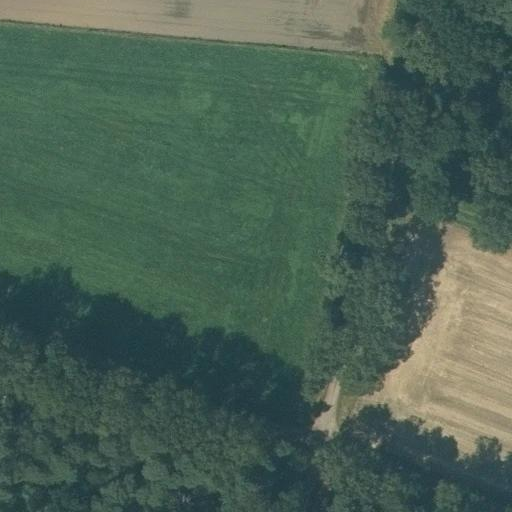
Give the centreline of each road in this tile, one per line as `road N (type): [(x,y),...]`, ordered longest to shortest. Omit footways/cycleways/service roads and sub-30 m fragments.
road 1 (track): [(313,444),(416,0)]
road 2 (track): [(0,336),(313,444)]
road 3 (track): [(501,511),(363,452),(313,444)]
